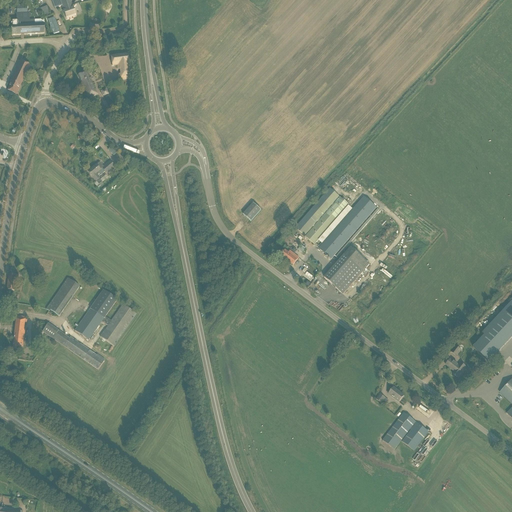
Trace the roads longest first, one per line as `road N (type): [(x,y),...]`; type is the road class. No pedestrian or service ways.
road 1 (unclassified): [(511,452),(230,236),(214,213),(203,163)]
road 2 (secondary): [(251,511),(219,422),(176,215)]
road 3 (primary): [(150,511),(0,408)]
road 4 (unclassified): [(44,102),(66,47),(0,44)]
road 5 (tertiary): [(0,268),(23,146)]
